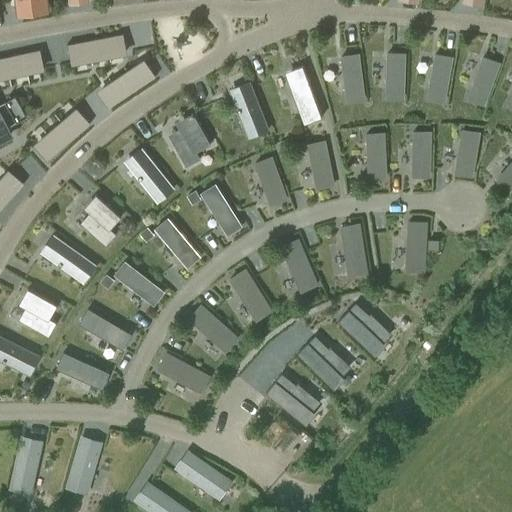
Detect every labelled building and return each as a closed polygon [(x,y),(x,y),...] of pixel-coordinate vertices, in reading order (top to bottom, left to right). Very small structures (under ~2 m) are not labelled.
[(45,0),(15,0),(16,7),(18,7),(19,12),(46,8),(45,0)] [(123,35),(123,34),(67,45),(67,46),(68,45),(71,62),(125,52),(122,35),(123,35)] [(0,76),(43,67),(39,51),(40,50),(40,49),(0,58),(0,76)] [(386,98),(402,99),(404,54),(387,53),(386,98)] [(357,54),(341,56),(347,101),(363,99),(357,54)] [(451,57),(435,54),(426,98),(443,101),(451,57)] [(483,105),(498,63),(483,57),(467,99),(483,105)] [(107,107),(108,108),(156,76),(155,75),(154,76),(145,62),(98,93),(108,107),(107,107)] [(304,123),(321,117),(303,70),(286,76),(304,123)] [(249,83),(232,89),(240,108),(237,109),(248,137),(268,129),(249,83)] [(4,101),(16,122),(27,117),(15,96),(4,101)] [(89,123),(78,110),(35,146),(46,159),(46,160),(46,161),(90,123),(89,122),(89,123)] [(0,113),(0,143),(12,137),(0,113)] [(188,117),(189,119),(180,124),(184,130),(172,137),(179,148),(177,149),(186,165),(185,166),(186,167),(200,159),(196,152),(194,148),(207,141),(209,144),(210,144),(192,113),(191,113),(192,115),(188,117)] [(462,129),(454,174),(471,176),(478,132),(462,129)] [(413,131),(412,176),(428,177),(430,132),(413,131)] [(385,178),(382,133),(366,134),(368,179),(385,178)] [(316,188),(332,185),(323,141),(307,144),(316,188)] [(140,176),(137,178),(156,201),(173,188),(142,148),(127,160),(140,176)] [(270,157),(254,163),(270,205),(286,199),(270,157)] [(509,190),(511,186),(511,160),(496,180),(509,190)] [(23,183),(22,183),(10,172),(0,182),(0,209),(24,183),(23,183)] [(217,216),(227,233),(241,224),(215,183),(201,193),(216,216),(217,216)] [(187,198),(192,207),(201,201),(195,192),(187,198)] [(106,245),(116,234),(108,227),(118,215),(95,194),(92,198),(93,200),(86,207),(92,212),(83,222),(93,231),(92,233),(106,245)] [(168,218),(155,229),(173,250),(174,250),(187,265),(199,255),(168,218)] [(425,222),(408,222),(405,270),(423,271),(425,222)] [(365,272),(358,224),(341,227),(348,275),(365,272)] [(146,244),(154,237),(147,229),(139,236),(146,244)] [(59,262),(57,264),(82,282),(95,264),(54,235),(43,250),(59,262)] [(297,240),(281,247),(300,291),(316,284),(297,240)] [(114,274),(136,292),(137,291),(153,303),(162,291),(125,261),(114,274)] [(270,311),(244,270),(230,279),(255,320),(270,311)] [(114,283),(106,276),(100,284),(108,291),(114,283)] [(56,323),(46,317),(54,303),(27,288),(24,293),(26,294),(21,303),(27,307),(25,311),(21,318),(33,325),(32,326),(43,333),(49,336),(56,323)] [(356,303),(338,321),(375,357),(376,356),(373,353),(381,345),(378,342),(387,333),(369,316),(356,303)] [(200,305),(189,318),(225,351),(236,338),(200,305)] [(88,308),(79,323),(103,338),(104,337),(121,347),(129,334),(131,335),(131,334),(88,308)] [(29,374),(38,355),(0,335),(0,356),(3,358),(2,360),(29,374)] [(335,389),(332,386),(340,378),(337,375),(346,366),(328,349),(328,348),(315,335),(297,353),(334,390),(335,389)] [(63,352),(56,368),(82,380),(82,379),(101,387),(107,373),(109,373),(63,352)] [(166,354),(158,369),(200,392),(209,376),(166,354)] [(308,410),(315,401),(296,385),(281,373),(265,393),(306,425),(307,424),(303,422),(311,413),(308,410)] [(86,491),(99,445),(81,440),(68,485),(86,491)] [(22,441),(12,487),(30,491),(40,444),(22,441)] [(218,496),(229,481),(190,453),(179,469),(218,496)] [(155,511),(187,511),(149,485),(139,500),(155,511)]
